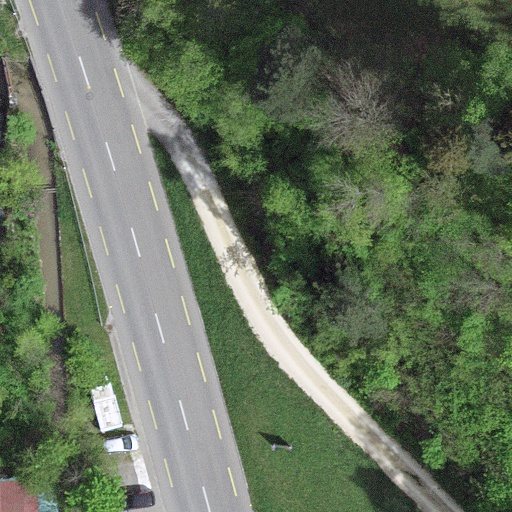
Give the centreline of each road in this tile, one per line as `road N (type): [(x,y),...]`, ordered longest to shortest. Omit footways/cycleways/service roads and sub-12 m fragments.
road 1 (track): [(424,511),(286,363),(154,118),(91,91)]
road 2 (secondary): [(208,511),(61,0)]
